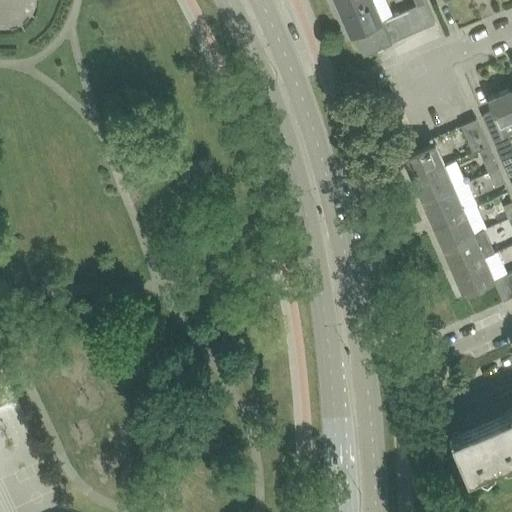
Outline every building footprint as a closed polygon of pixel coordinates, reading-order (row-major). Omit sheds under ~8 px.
[(335,0),(340,11),(364,0),(335,0)] [(372,0),(364,0),(340,11),(350,34),(353,33),(362,55),(391,43),(390,42),(380,19),(372,0)] [(434,23),(424,1),(424,0),(416,3),(413,5),(423,28),(434,23)] [(423,28),(413,5),(402,9),(412,32),(423,28)] [(412,32),(402,9),(392,14),(402,37),(412,32)] [(392,14),(380,19),(390,42),(402,37),(392,14)] [(511,138),(509,132),(511,130),(511,90),(511,87),(488,97),(494,110),(482,115),(508,175),(511,173),(511,138)] [(475,118),(460,125),(472,152),(479,149),(487,145),(483,136),(475,118)] [(434,141),(424,145),(404,154),(414,177),(444,164),(434,141)] [(497,167),(492,154),(487,145),(479,149),(489,171),(497,167)] [(454,186),(444,164),(414,177),(423,200),(454,186)] [(503,180),(497,167),(489,171),(494,183),(503,180)] [(433,223),(464,209),(454,186),(423,200),(433,223)] [(511,200),(503,204),(509,217),(511,215),(511,200)] [(474,232),(464,209),(433,223),(444,246),(476,231),(474,232)] [(485,227),(476,231),(444,246),(453,268),(484,255),(495,250),(485,227)] [(494,277),(484,255),(453,268),(464,292),(494,279),(493,277),(494,277)] [(511,291),(504,273),(494,277),(493,277),(494,279),(503,300),(511,295),(511,291)] [(511,451),(511,409),(455,434),(453,430),(452,431),(452,430),(451,431),(468,471),(469,470),(511,451)]
